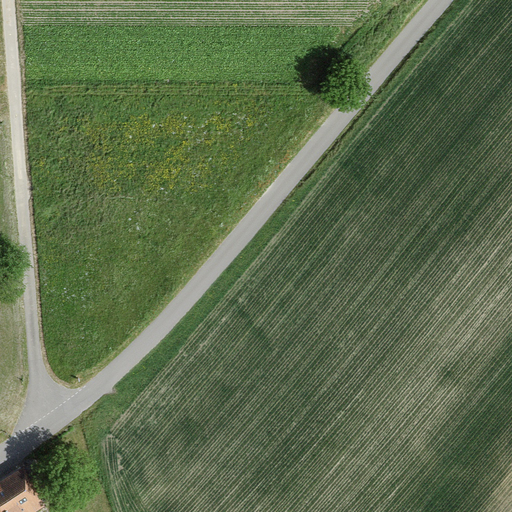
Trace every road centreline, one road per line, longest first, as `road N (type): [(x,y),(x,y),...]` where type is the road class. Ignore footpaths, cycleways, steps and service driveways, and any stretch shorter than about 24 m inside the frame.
road 1 (unclassified): [(0,465),(176,317),(442,0)]
road 2 (track): [(7,0),(38,436)]
